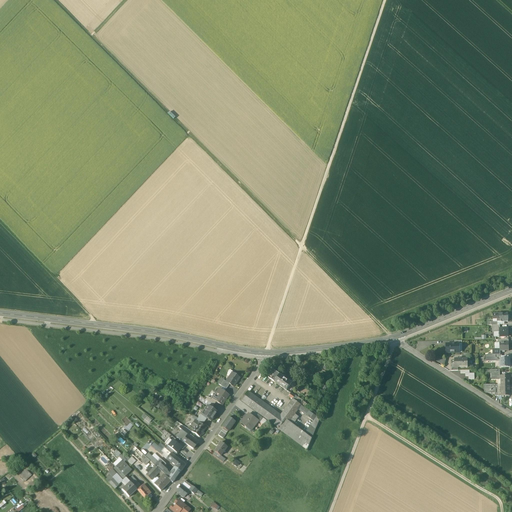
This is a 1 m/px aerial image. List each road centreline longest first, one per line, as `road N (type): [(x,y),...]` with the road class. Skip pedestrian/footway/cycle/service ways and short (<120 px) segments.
road 1 (track): [(393,337),(57,0)]
road 2 (track): [(385,0),(266,353)]
road 3 (secondary): [(0,313),(266,353)]
road 4 (residential): [(156,511),(266,353)]
road 5 (track): [(330,511),(397,341)]
road 6 (track): [(501,511),(496,498),(366,416)]
road 7 (track): [(94,330),(88,313),(0,221)]
road 8 (track): [(380,324),(511,269)]
road 9 (tertiary): [(511,415),(393,337)]
road 10 (secondary): [(266,353),(393,337)]
road 11 (secondary): [(393,337),(511,290)]
